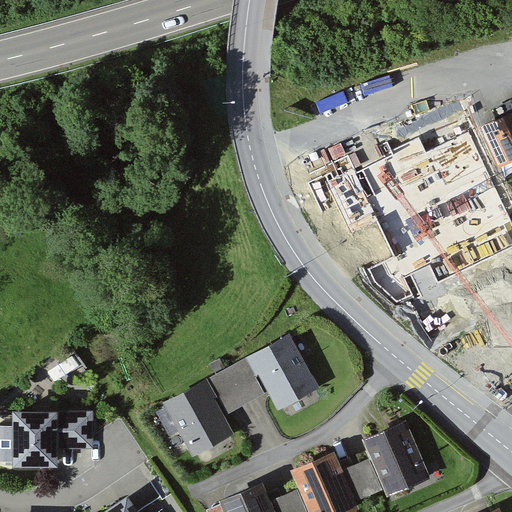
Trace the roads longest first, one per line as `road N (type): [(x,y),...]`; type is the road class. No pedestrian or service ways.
road 1 (residential): [(511,452),(330,297),(286,240),(251,154),(242,88),(251,0)]
road 2 (secondary): [(0,62),(212,0)]
